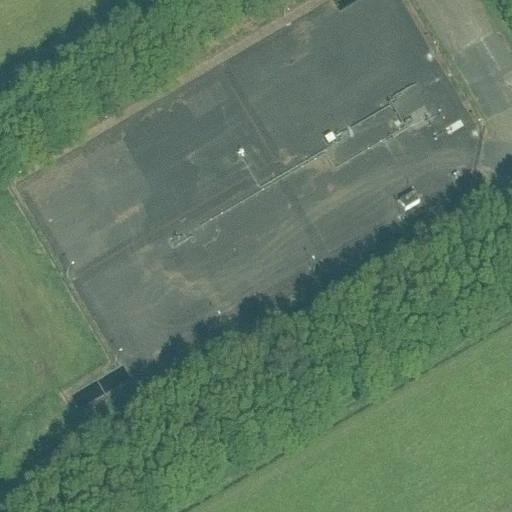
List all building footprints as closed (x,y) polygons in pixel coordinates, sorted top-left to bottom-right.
[(426,0),(435,18),(444,14),(436,0),(426,0)] [(511,75),(503,78),(511,103),(511,102),(511,75)] [(451,147),(472,128),(465,121),(453,131),(440,117),(431,126),(443,139),(437,145),(450,159),(457,153),(451,147)] [(73,180),(64,186),(79,208),(88,202),(73,180)] [(405,213),(419,205),(414,196),(399,204),(405,213)] [(418,238),(433,229),(428,221),(413,229),(418,238)]
